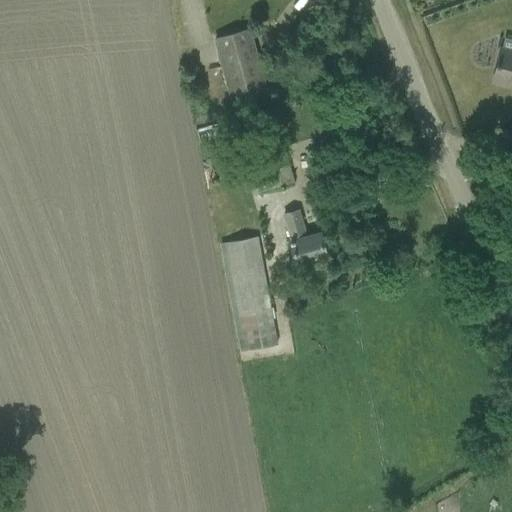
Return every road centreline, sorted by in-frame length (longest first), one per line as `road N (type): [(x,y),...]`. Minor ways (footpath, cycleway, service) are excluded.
road 1 (unclassified): [(511,313),(440,141)]
road 2 (unclassified): [(440,141),(380,0)]
